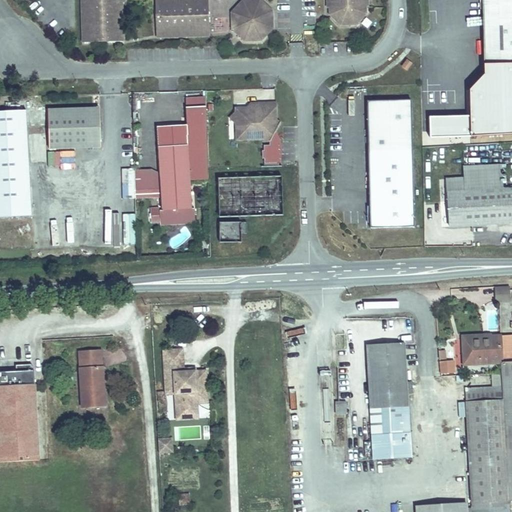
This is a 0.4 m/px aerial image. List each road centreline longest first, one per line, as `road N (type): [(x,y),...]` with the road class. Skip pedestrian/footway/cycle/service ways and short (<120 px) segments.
road 1 (tertiary): [(0,293),(309,276)]
road 2 (unclassified): [(303,65),(90,70),(55,66),(16,48)]
road 3 (unclassified): [(303,65),(309,276)]
road 4 (tertiary): [(309,276),(511,266)]
road 5 (unclassified): [(396,0),(393,30),(370,57),(303,65)]
